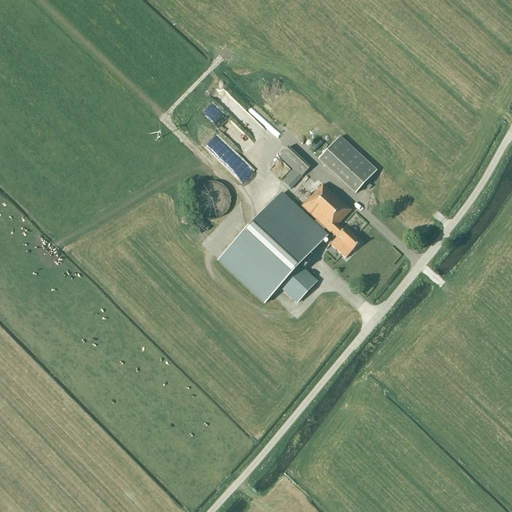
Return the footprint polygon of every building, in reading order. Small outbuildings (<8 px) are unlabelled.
[(232,108),(256,140),(269,129),(245,98),(232,108)] [(309,126),(317,115),(306,107),(298,118),(309,126)] [(304,142),(313,151),(327,139),(318,129),(304,142)] [(250,172),(214,134),(203,145),(239,182),(250,172)] [(376,171),(339,137),(316,161),(354,196),(376,171)] [(188,140),(183,144),(191,156),(197,152),(188,140)] [(309,168),(288,148),(279,157),(293,170),(282,183),(290,190),(301,178),(301,177),(309,168)] [(286,173),(287,170),(286,167),(284,164),(281,163),(278,163),(275,164),(273,167),(272,170),(273,173),(275,176),(278,177),(281,177),(284,176),(286,173)] [(331,232),(337,226),(351,211),(318,180),(308,191),(312,195),(301,207),(316,220),(312,225),(279,195),(246,231),(292,274),(326,238),(321,233),(325,229),(330,233),(331,232)] [(214,183),(210,182),(207,183),(204,184),(201,185),(198,187),(196,189),(195,191),(193,194),(192,197),(192,199),(192,202),(192,205),(192,208),(193,210),(195,214),(197,215),(203,219),(206,220),(209,220),(212,221),(215,220),(218,219),(221,217),(223,216),(225,214),(227,211),(228,208),(229,206),(229,204),(230,202),(230,199),(229,197),(229,195),(228,194),(227,191),(224,188),(222,186),(219,184),(217,183),(214,183)] [(337,226),(331,232),(336,238),(330,245),(345,259),(360,243),(345,229),(342,231),(337,226)] [(206,236),(200,245),(208,251),(214,242),(206,236)] [(308,291),(315,283),(315,254),(310,259),(310,263),(284,291),(297,303),(305,294),(311,294),(308,291)]
